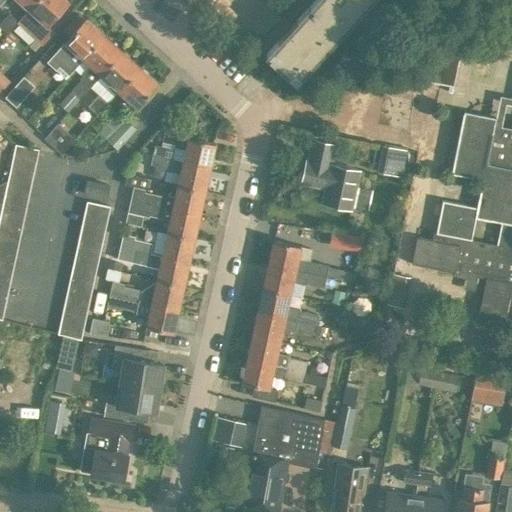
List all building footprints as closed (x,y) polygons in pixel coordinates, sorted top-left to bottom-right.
[(46,26),(68,2),(66,0),(35,0),(27,9),(28,9),(17,21),(8,14),(0,22),(0,27),(6,33),(16,23),(41,45),(53,32),(46,26)] [(35,0),(17,0),(27,9),(35,0)] [(314,0),(264,55),(295,83),(371,0),(314,0)] [(57,67),(67,76),(82,59),(104,34),(86,18),(64,43),(46,63),(54,70),(57,67)] [(104,34),(82,59),(90,67),(80,79),(81,80),(58,105),(67,112),(100,75),(122,51),(104,34)] [(450,34),(427,59),(423,81),(453,87),(463,37),(450,34)] [(117,91),(139,67),(122,51),(100,75),(117,91)] [(131,113),(158,83),(139,67),(117,91),(127,100),(123,105),(131,113)] [(0,88),(8,80),(0,72),(0,88)] [(32,85),(21,75),(2,96),(13,106),(32,85)] [(511,87),(500,86),(495,115),(466,110),(456,173),(485,178),(481,206),(440,199),(433,238),(418,235),(413,265),(467,274),(465,287),(482,290),(484,277),(505,281),(505,282),(511,282),(511,87)] [(108,104),(98,95),(87,107),(97,116),(108,104)] [(126,121),(116,112),(106,124),(115,132),(126,121)] [(59,153),(73,138),(57,123),(43,138),(59,153)] [(215,144),(188,137),(182,162),(171,159),(173,150),(154,145),(151,155),(209,169),(215,144)] [(307,160),(306,159),(301,184),(325,189),(322,203),(351,209),(360,170),(331,165),(336,145),(312,139),(307,160)] [(15,144),(13,156),(36,161),(39,149),(15,144)] [(376,172),(401,177),(407,150),(382,145),(376,172)] [(177,186),(204,192),(209,169),(151,155),(144,154),(141,164),(167,169),(167,171),(180,174),(177,186)] [(10,167),(33,172),(36,161),(13,156),(10,167)] [(33,172),(10,167),(8,178),(31,183),(33,172)] [(5,189),(29,194),(31,183),(8,178),(5,189)] [(84,192),(106,197),(109,185),(87,180),(84,192)] [(163,196),(160,207),(199,216),(204,192),(177,186),(174,198),(163,195),(163,196)] [(160,207),(163,196),(144,192),(145,189),(133,187),(130,200),(160,207)] [(3,201),(26,206),(29,194),(5,189),(3,201)] [(86,200),(84,212),(107,217),(110,206),(86,200)] [(160,207),(130,200),(127,213),(148,218),(149,216),(158,218),(160,207)] [(26,206),(3,201),(0,212),(24,217),(26,206)] [(160,207),(158,218),(169,221),(167,234),(194,240),(199,216),(160,207)] [(24,217),(0,212),(0,213),(0,223),(21,228),(24,217)] [(107,217),(84,212),(82,223),(105,228),(107,217)] [(21,228),(0,223),(0,235),(19,239),(21,228)] [(105,228),(82,223),(79,234),(102,239),(105,228)] [(362,237),(332,232),(329,247),(360,252),(362,237)] [(102,239),(79,234),(77,244),(100,249),(102,239)] [(122,234),(120,247),(150,254),(152,244),(134,240),(134,237),(122,234)] [(150,254),(188,263),(194,240),(167,234),(162,257),(150,254)] [(19,239),(0,235),(0,247),(16,251),(19,239)] [(326,279),(328,268),(298,261),(301,246),(273,240),(267,266),(326,279)] [(100,249),(77,244),(75,255),(98,260),(100,249)] [(16,251),(0,247),(0,258),(14,262),(16,251)] [(156,280),(183,287),(188,263),(150,254),(120,247),(117,260),(159,269),(156,280)] [(98,260),(75,255),(72,266),(96,271),(98,260)] [(14,262),(0,258),(0,270),(12,273),(14,262)] [(122,264),(109,261),(107,268),(121,271),(122,264)] [(96,271),(72,266),(70,277),(93,282),(96,271)] [(262,288),(290,295),(293,283),(304,286),(304,284),(324,288),(326,279),(267,266),(262,288)] [(328,269),(326,279),(334,281),(353,285),(355,275),(328,269)] [(12,273),(0,270),(0,282),(9,284),(12,273)] [(408,279),(392,276),(387,302),(402,305),(408,279)] [(93,282),(70,277),(68,288),(91,293),(93,282)] [(334,281),(326,279),(324,288),(332,290),(334,281)] [(140,291),(138,301),(151,304),(178,310),(183,287),(156,280),(156,282),(140,291)] [(0,294),(7,296),(9,284),(0,282),(0,294)] [(138,301),(140,291),(122,287),(122,285),(110,282),(108,295),(138,301)] [(91,293),(68,288),(65,298),(88,303),(91,293)] [(299,309),(288,306),(290,295),(262,288),(257,312),(314,325),(317,315),(299,311),(299,309)] [(335,290),(332,302),(342,304),(345,292),(335,290)] [(136,311),(138,301),(108,295),(105,307),(117,310),(118,307),(136,311)] [(88,303),(65,298),(63,309),(86,314),(88,303)] [(138,301),(136,311),(135,314),(148,317),(146,327),(173,333),(178,310),(151,304),(138,301)] [(86,314),(63,309),(61,320),(84,325),(86,314)] [(252,335),(280,342),(282,330),(294,332),(294,330),(312,335),(314,325),(257,312),(252,335)] [(81,338),(84,325),(61,320),(58,333),(81,338)] [(325,328),(316,326),(314,334),(323,336),(325,328)] [(306,362),(277,354),(280,342),(252,335),(247,359),(304,373),(306,362)] [(78,339),(63,336),(55,367),(71,370),(78,339)] [(98,344),(85,342),(83,356),(96,358),(98,344)] [(122,367),(120,381),(159,388),(163,364),(137,360),(139,348),(115,344),(111,365),(122,367)] [(304,373),(247,359),(241,383),(254,386),(269,389),(272,377),(302,384),(302,383),(323,388),(325,378),(304,373)] [(417,384),(435,388),(439,371),(421,368),(417,384)] [(506,373),(478,368),(472,400),(501,405),(506,373)] [(459,376),(439,371),(435,388),(455,392),(459,376)] [(155,412),(159,388),(120,381),(117,396),(107,394),(103,415),(127,419),(129,407),(155,412)] [(269,389),(254,386),(252,396),(275,401),(278,391),(269,389)] [(337,421),(332,447),(346,450),(355,409),(354,409),(357,390),(344,387),(340,406),(337,421)] [(304,407),(320,410),(322,398),(306,396),(304,407)] [(63,415),(66,403),(50,400),(48,413),(63,415)] [(235,405),(231,416),(253,422),(257,411),(235,405)] [(325,419),(262,406),(243,502),(279,510),(289,462),(315,468),(325,419)] [(127,441),(130,441),(133,425),(91,418),(88,432),(86,431),(79,470),(90,472),(90,474),(123,480),(127,454),(125,454),(127,441)] [(216,442),(240,448),(245,424),(222,419),(216,442)] [(325,419),(319,451),(330,454),(337,421),(325,419)] [(491,446),(485,476),(501,479),(506,449),(491,446)] [(331,511),(358,511),(360,502),(363,503),(368,467),(338,463),(331,511)] [(403,483),(416,485),(418,472),(405,470),(403,483)] [(511,485),(511,471),(503,470),(501,484),(511,485)] [(432,474),(418,472),(416,485),(430,487),(432,474)] [(459,499),(457,511),(485,511),(487,502),(480,501),(482,489),(463,486),(461,499),(459,499)] [(383,511),(412,511),(415,495),(387,491),(383,511)] [(440,511),(443,499),(415,495),(412,511),(440,511)]
